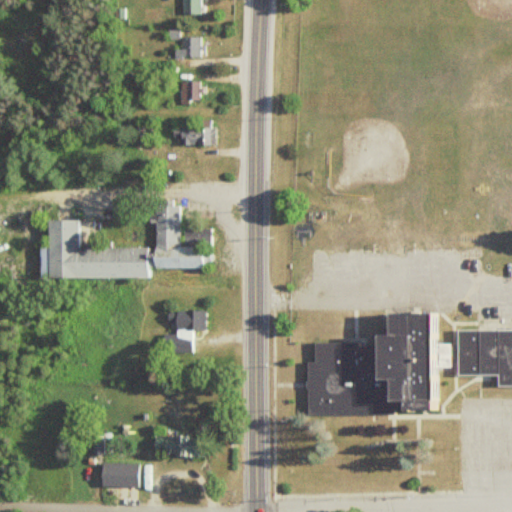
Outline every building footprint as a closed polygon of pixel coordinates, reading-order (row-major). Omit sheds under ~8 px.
[(181,0),(181,16),(201,16),(200,0),(181,0)] [(174,58),(201,58),(201,37),(182,37),(182,50),(174,50),(174,58)] [(179,81),(179,101),(200,101),(200,81),(179,81)] [(154,136),(154,123),(132,123),(132,136),(154,136)] [(177,128),(177,145),(213,145),(213,128),(177,128)] [(45,277),(147,277),(148,268),(210,268),(210,227),(180,227),(180,205),(152,205),(152,247),(76,247),(76,219),(45,218),(45,277)] [(195,215),(196,220),(207,217),(205,212),(195,215)] [(191,353),(191,332),(205,332),(205,310),(164,310),(164,353),(191,353)] [(306,413),(437,410),(436,367),(449,367),(448,343),(436,343),(436,311),(383,312),(383,332),(370,332),(370,341),(314,343),(314,362),(305,362),(306,413)] [(495,385),(511,385),(511,329),(455,329),(455,374),(495,375),(495,385)] [(203,455),(204,432),(151,431),(151,454),(203,455)] [(98,486),(139,486),(139,462),(98,462),(98,486)]
